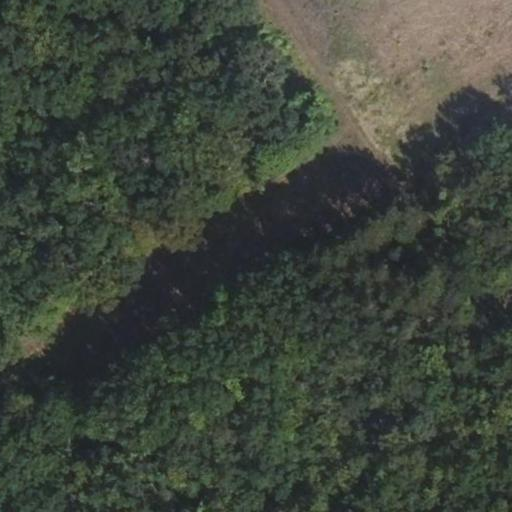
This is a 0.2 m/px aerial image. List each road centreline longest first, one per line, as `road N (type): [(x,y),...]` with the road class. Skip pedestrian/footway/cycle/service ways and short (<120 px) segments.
road 1 (track): [(359,125),(0,364)]
road 2 (track): [(511,338),(422,200),(359,125)]
road 3 (track): [(359,125),(511,23)]
road 4 (track): [(259,0),(285,45),(359,125)]
